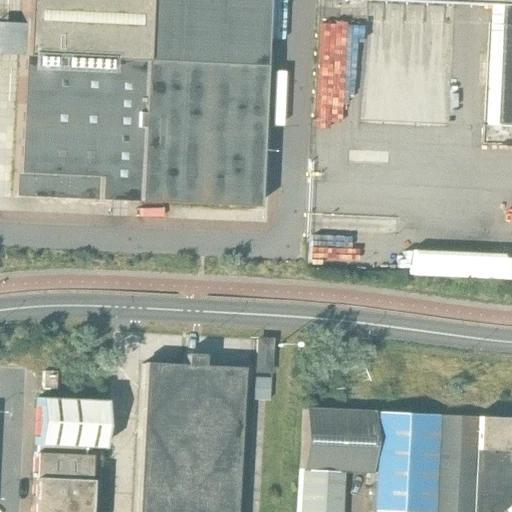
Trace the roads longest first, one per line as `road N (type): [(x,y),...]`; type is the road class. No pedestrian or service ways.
road 1 (tertiary): [(0,313),(236,315),(511,345)]
road 2 (unclassified): [(278,245),(0,235)]
road 3 (unclassified): [(278,245),(297,0)]
road 4 (unclassified): [(9,511),(15,371)]
